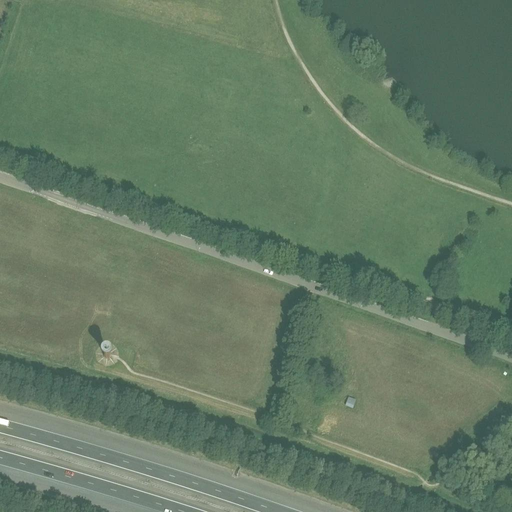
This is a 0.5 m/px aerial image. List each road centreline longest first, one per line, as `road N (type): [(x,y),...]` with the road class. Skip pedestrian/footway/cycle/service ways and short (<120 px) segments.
road 1 (unclassified): [(511,358),(0,177)]
road 2 (motorway): [(276,511),(0,426)]
road 3 (motorway): [(0,458),(175,511)]
